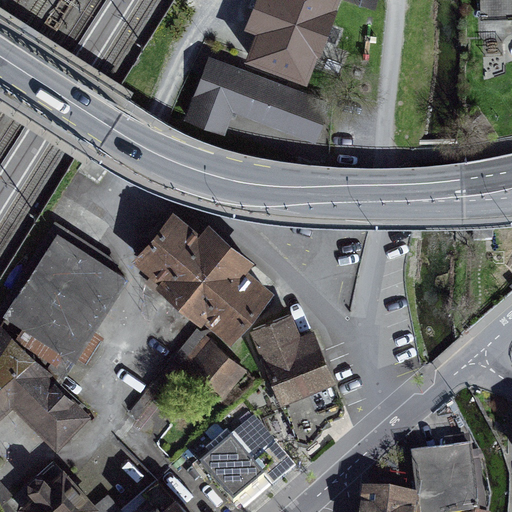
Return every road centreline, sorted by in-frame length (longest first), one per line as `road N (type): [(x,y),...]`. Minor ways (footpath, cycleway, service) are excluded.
road 1 (primary): [(0,56),(125,138),(217,177),(355,195),(511,185)]
road 2 (residential): [(396,426),(361,346),(380,231),(397,0)]
